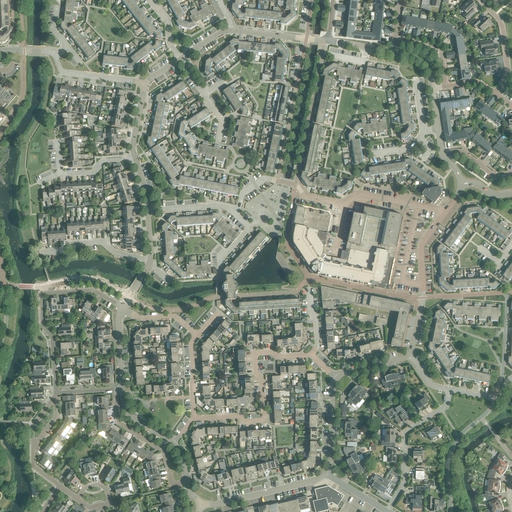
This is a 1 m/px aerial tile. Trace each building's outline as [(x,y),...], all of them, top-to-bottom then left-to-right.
[(127,12),(129,14),(138,7),(135,4),(139,1),(137,0),(136,0),(127,8),(129,11),(127,12)] [(168,9),(170,11),(180,5),(178,2),(182,0),(181,0),(176,0),(169,5),(170,8),(168,9)] [(348,1),(348,9),(356,10),(357,2),(348,1)] [(463,15),(468,20),(473,15),(470,13),(476,7),(469,1),(462,8),(466,12),(463,15)] [(203,4),(209,16),(212,14),(214,17),(216,15),(210,5),(208,6),(205,2),(203,4)] [(202,9),(200,11),(205,21),(208,20),(206,17),(209,16),(203,4),(200,5),(202,9)] [(231,10),(234,15),(239,11),(237,8),(237,5),(231,4),(231,10)] [(376,4),(375,13),(383,14),(384,5),(376,4)] [(173,12),(175,15),(186,8),(185,6),(181,9),(180,5),(170,11),(171,13),(173,12)] [(132,14),(134,17),(145,9),(143,7),(140,10),(138,7),(129,14),(130,16),(132,14)] [(174,19),(175,22),(181,18),(181,19),(185,16),(184,13),(188,11),(186,8),(175,15),(176,18),(174,19)] [(195,8),(192,10),(199,21),(202,20),(203,22),(205,21),(200,11),(197,12),(195,8)] [(134,17),(138,22),(145,16),(143,14),(146,11),(145,9),(134,17)] [(348,9),(347,18),(355,19),(356,10),(348,9)] [(189,17),(192,22),(195,27),(197,26),(196,23),(199,21),(192,10),(189,11),(191,15),(189,17)] [(238,19),(244,20),(245,14),(241,13),(239,11),(234,15),(238,19)] [(289,14),(286,16),(290,21),(295,17),(296,11),(289,11),(289,14)] [(375,13),(374,21),(382,22),(383,14),(375,13)] [(138,22),(142,27),(152,18),(151,16),(147,19),(145,16),(138,22)] [(281,18),(280,24),(286,25),(290,21),(286,16),(284,18),(281,18)] [(409,26),(411,18),(403,16),(401,25),(409,26)] [(478,27),(482,31),(491,23),(485,17),(479,22),(477,19),(472,24),(476,29),(478,27)] [(142,27),(146,31),(153,26),(150,23),(154,20),(152,18),(142,27)] [(178,27),(184,28),(186,22),(183,21),(181,19),(181,18),(175,22),(178,27)] [(347,18),(346,26),(354,27),(355,19),(347,18)] [(417,28),(419,20),(411,18),(409,26),(417,28)] [(426,30),(427,21),(419,20),(417,28),(417,31),(416,38),(418,38),(421,29),(426,30)] [(374,21),(373,29),(381,30),(382,22),(374,21)] [(434,31),(435,23),(427,21),(426,30),(434,31)] [(60,27),(64,32),(68,28),(66,26),(67,23),(67,22),(61,22),(60,27)] [(186,22),(184,28),(190,30),(195,27),(192,22),(189,23),(186,22)] [(442,33),(443,24),(435,23),(434,31),(442,33)] [(453,36),(456,32),(454,30),(451,27),(452,26),(443,24),(442,33),(450,35),(450,33),(453,36)] [(67,33),(69,35),(80,27),(78,25),(75,28),(72,25),(68,28),(64,32),(65,34),(67,33)] [(149,36),(153,33),(158,29),(160,28),(158,26),(155,29),(153,26),(146,31),(149,36)] [(344,37),(362,39),(363,33),(354,32),(354,27),(346,26),(344,37)] [(6,31),(4,34),(9,38),(13,33),(12,27),(6,28),(6,31)] [(70,40),(71,42),(80,34),(78,32),(81,29),(80,27),(69,35),(71,38),(70,40)] [(153,33),(155,36),(155,39),(161,40),(162,34),(158,29),(153,33)] [(363,33),(362,39),(380,41),(381,30),(373,29),(372,34),(363,33)] [(455,47),(464,46),(462,37),(461,38),(460,36),(457,33),(456,32),(453,36),(455,39),(454,39),(455,47)] [(2,36),(0,36),(0,42),(5,42),(9,38),(4,34),(2,36)] [(74,42),(77,45),(87,36),(86,34),(82,37),(80,34),(71,42),(73,44),(74,42)] [(77,49),(78,51),(87,44),(85,41),(89,38),(87,36),(77,45),(79,48),(77,49)] [(235,45),(238,46),(239,39),(233,39),(228,42),(232,47),(235,45)] [(143,41),(141,43),(149,53),(152,51),(154,53),(155,52),(152,47),(149,43),(146,45),(143,41)] [(154,45),(152,47),(155,52),(160,48),(161,42),(155,41),(154,45)] [(492,41),(480,43),(481,50),(485,49),(485,51),(485,56),(497,54),(496,50),(496,49),(495,44),(492,45),(492,41)] [(236,51),(232,47),(228,42),(226,44),(228,46),(225,48),(234,58),(235,57),(233,53),(236,51)] [(142,48),(139,50),(146,59),(148,57),(147,56),(149,53),(141,43),(139,44),(142,48)] [(277,50),(279,53),(284,49),(281,44),(275,43),(274,50),(277,50)] [(82,51),(84,54),(95,46),(93,44),(90,47),(87,44),(78,51),(80,53),(82,51)] [(95,46),(84,54),(86,57),(84,58),(86,61),(95,53),(93,50),(96,48),(95,46)] [(456,55),(465,54),(464,46),(455,47),(456,52),(446,54),(446,57),(453,56),(456,55)] [(232,60),(234,58),(225,48),(222,50),(221,48),(219,50),(226,59),(229,56),(232,60)] [(133,49),(132,50),(140,61),(143,59),(144,61),(146,59),(139,50),(136,52),(133,49)] [(281,55),(281,58),(281,59),(287,59),(288,53),(284,49),(279,53),(281,55)] [(129,58),(133,62),(137,67),(139,65),(137,63),(140,61),(132,50),(130,52),(132,55),(129,58)] [(223,61),(226,59),(219,50),(217,51),(218,53),(216,55),(224,66),(226,64),(223,61)] [(457,63),(466,62),(465,54),(456,55),(457,63)] [(222,68),(224,66),(216,55),(213,58),(211,56),(209,57),(213,62),(216,66),(219,64),(222,68)] [(211,64),(213,62),(209,57),(205,61),(204,67),(210,67),(211,64)] [(484,61),(479,62),(480,67),(484,67),(485,73),(495,71),(496,75),(499,74),(500,74),(499,68),(498,60),(495,61),(484,62),(484,61)] [(127,63),(126,70),(132,70),(137,67),(133,62),(130,64),(127,63)] [(456,72),(459,71),(467,70),(466,62),(457,63),(458,68),(448,70),(449,73),(456,72)] [(333,63),(328,66),(331,72),(334,70),(337,70),(338,64),(333,63)] [(371,77),(377,78),(380,65),(377,65),(376,69),(373,68),(371,77)] [(323,70),(321,76),(328,77),(328,74),(331,72),(328,66),(323,70)] [(347,69),(344,68),(341,81),(344,82),(345,77),(348,78),(350,66),(348,66),(347,69)] [(210,71),(210,67),(204,67),(203,73),(207,78),(212,74),(210,71)] [(385,71),(383,80),(389,81),(390,76),(391,70),(392,68),(389,67),(388,72),(385,71)] [(359,71),(356,70),(353,83),(356,84),(357,80),(360,80),(362,68),(360,68),(359,71)] [(397,71),(391,70),(390,76),(393,77),(395,80),(400,76),(397,71)] [(467,70),(459,71),(460,80),(468,78),(467,70)] [(283,77),(270,75),(269,78),(274,78),(273,82),(280,83),(285,83),(285,81),(283,80),(283,77)] [(323,78),(323,82),(336,85),(336,82),(332,81),(333,78),(328,77),(321,76),(321,78),(323,78)] [(180,82),(177,84),(182,92),(187,88),(180,77),(177,79),(180,82)] [(401,85),(401,88),(401,89),(408,88),(407,82),(402,78),(398,83),(401,85)] [(171,83),(169,84),(177,95),(182,92),(177,84),(174,86),(171,83)] [(55,100),(58,100),(61,87),(57,86),(57,85),(55,84),(53,96),(56,96),(55,100)] [(170,89),(167,91),(172,98),(177,95),(169,84),(167,85),(170,89)] [(222,96),(223,98),(233,92),(231,89),(235,86),(233,84),(222,91),(224,95),(222,96)] [(62,95),(65,96),(67,85),(65,85),(65,86),(61,86),(61,87),(58,100),(60,101),(62,95)] [(73,97),(77,98),(79,87),(77,87),(76,89),(73,88),(70,103),(72,103),(73,97)] [(321,90),(320,94),(334,96),(334,94),(330,93),(330,90),(319,87),(319,90),(321,90)] [(8,90),(7,88),(0,95),(0,98),(1,99),(0,99),(0,104),(9,94),(6,92),(8,90)] [(393,94),(393,96),(406,94),(406,90),(408,90),(408,88),(401,89),(401,88),(396,89),(397,93),(393,94)] [(85,100),(89,100),(91,90),(89,89),(88,91),(84,90),(81,105),(82,105),(84,106),(85,100)] [(159,91),(161,93),(164,98),(167,102),(172,98),(167,91),(164,93),(161,89),(159,91)] [(457,100),(451,101),(453,109),(457,109),(457,111),(461,110),(461,108),(460,99),(459,96),(458,89),(455,90),(457,100)] [(112,93),(112,95),(125,98),(126,94),(127,94),(128,92),(116,90),(116,93),(112,93)] [(279,95),(278,98),(289,100),(290,98),(287,98),(288,94),(275,91),(274,94),(279,95)] [(227,99),(229,102),(240,94),(239,92),(235,95),(233,92),(223,98),(225,100),(227,99)] [(96,94),(93,107),(96,108),(96,105),(100,105),(102,94),(100,93),(100,95),(96,94)] [(156,96),(155,102),(161,103),(161,100),(164,98),(161,93),(156,96)] [(12,97),(9,94),(0,104),(3,107),(6,103),(8,105),(16,96),(14,94),(12,97)] [(229,106),(230,108),(240,102),(238,99),(241,96),(240,94),(229,102),(231,105),(229,106)] [(117,99),(116,102),(127,104),(127,102),(126,102),(126,98),(125,98),(112,95),(111,98),(117,99)] [(460,99),(461,108),(469,107),(468,98),(460,99)] [(319,102),(318,105),(331,108),(332,106),(327,105),(328,101),(317,99),(316,102),(319,102)] [(394,105),(395,108),(408,106),(408,102),(410,102),(410,100),(398,101),(399,105),(394,105)] [(440,102),(443,123),(450,122),(450,121),(449,118),(448,110),(453,109),(451,101),(440,102)] [(475,108),(481,113),(487,106),(480,101),(475,108)] [(156,105),(156,108),(169,111),(169,108),(165,107),(166,104),(161,103),(155,102),(154,104),(156,105)] [(235,112),(239,109),(245,106),(247,104),(245,102),(242,105),(240,102),(230,108),(231,110),(233,109),(235,112)] [(276,106),(275,110),(287,112),(287,110),(285,109),(286,106),(272,103),(272,106),(276,106)] [(204,109),(201,111),(207,121),(209,119),(208,117),(211,115),(204,104),(201,105),(204,109)] [(239,109),(241,112),(240,115),(247,116),(248,110),(245,106),(239,109)] [(481,113),(488,118),(493,111),(487,106),(481,113)] [(115,111),(114,114),(125,116),(125,114),(123,114),(124,110),(109,107),(109,109),(115,111)] [(195,109),(193,111),(201,122),(204,120),(205,122),(207,121),(201,111),(198,113),(195,109)] [(194,116),(191,118),(197,127),(199,126),(198,124),(201,122),(193,111),(191,112),(194,116)] [(316,114),(315,117),(329,120),(329,118),(325,117),(326,113),(314,111),(314,113),(316,114)] [(396,117),(396,120),(410,118),(409,114),(412,114),(411,111),(400,113),(401,117),(396,117)] [(493,111),(488,118),(497,125),(503,118),(493,111)] [(154,116),(153,120),(167,122),(167,120),(163,119),(163,116),(152,113),(152,116),(154,116)] [(283,118),(270,115),(269,117),(274,118),(273,122),(284,124),(285,122),(282,121),(283,118)] [(183,118),(185,120),(185,119),(188,125),(191,129),(194,127),(195,129),(197,127),(191,118),(188,120),(185,116),(183,118)] [(377,118),(373,119),(375,132),(379,132),(379,135),(382,134),(380,122),(377,123),(377,118)] [(122,122),(107,119),(106,121),(112,122),(112,126),(122,128),(123,126),(121,125),(122,122)] [(180,123),(179,129),(185,130),(185,126),(188,125),(185,119),(185,120),(180,123)] [(363,129),(362,129),(363,134),(367,133),(367,136),(370,136),(368,124),(365,125),(365,120),(364,120),(361,121),(362,123),(363,129)] [(238,125),(238,129),(251,132),(252,128),(247,128),(248,125),(236,122),(235,125),(238,125)] [(446,143),(458,141),(456,132),(451,133),(450,122),(443,123),(446,143)] [(359,130),(362,129),(363,129),(362,123),(356,124),(352,129),(357,133),(359,130)] [(407,128),(405,130),(410,134),(414,129),(413,123),(407,124),(407,128)] [(312,127),(312,131),(325,134),(325,131),(321,130),(322,127),(311,124),(310,127),(312,127)] [(152,128),(151,132),(164,134),(165,132),(160,131),(161,127),(150,125),(149,128),(152,128)] [(466,139),(469,139),(470,134),(471,129),(467,128),(463,129),(464,131),(456,132),(458,141),(466,140),(466,139)] [(177,134),(181,139),(186,136),(184,133),(185,130),(179,129),(177,134)] [(272,132),(271,136),(283,138),(283,136),(281,135),(281,132),(268,129),(268,131),(272,132)] [(347,135),(348,141),(355,140),(354,137),(356,134),(351,130),(347,135)] [(410,134),(405,130),(403,133),(400,133),(401,140),(407,139),(410,134)] [(184,140),(186,143),(195,137),(194,135),(192,136),(190,133),(186,136),(181,139),(179,141),(180,143),(184,140)] [(236,137),(235,141),(249,143),(249,140),(245,139),(245,137),(234,134),(233,137),(236,137)] [(471,141),(478,146),(483,139),(477,134),(476,135),(470,134),(469,139),(472,140),(471,141)] [(310,139),(309,143),(323,145),(323,143),(319,142),(319,139),(308,136),(308,139),(310,139)] [(154,138),(147,137),(146,143),(149,148),(155,144),(153,141),(153,138),(154,138)] [(185,151),(187,150),(187,149),(193,146),(197,143),(195,140),(197,139),(195,137),(186,143),(188,146),(184,149),(185,151)] [(483,139),(478,146),(487,153),(493,146),(483,139)] [(270,144),(269,148),(280,150),(281,147),(278,147),(279,143),(266,141),(265,143),(270,144)] [(200,154),(203,155),(205,143),(203,142),(202,145),(198,145),(198,149),(196,156),(196,155),(196,158),(199,159),(200,154)] [(492,150),(502,157),(507,150),(497,143),(492,150)] [(152,152),(154,155),(165,147),(164,145),(160,148),(158,144),(149,151),(150,153),(152,152)] [(212,157),(215,157),(217,145),(215,145),(214,148),(210,147),(208,160),(211,161),(212,157)] [(191,154),(196,155),(196,156),(198,149),(194,149),(193,146),(187,149),(187,150),(191,154)] [(154,159),(155,161),(165,155),(163,152),(167,149),(165,147),(154,155),(156,158),(154,159)] [(222,149),(220,163),(223,163),(224,159),(227,159),(229,148),(226,147),(226,150),(222,149)] [(308,151),(307,154),(320,157),(321,155),(316,154),(317,150),(306,148),(305,150),(308,151)] [(509,161),(511,161),(511,153),(507,150),(502,157),(508,162),(509,161)] [(267,156),(267,159),(278,162),(278,159),(276,159),(277,155),(263,153),(263,155),(267,156)] [(159,162),(161,165),(172,157),(171,155),(167,158),(165,155),(155,161),(157,163),(159,162)] [(161,169),(162,171),(171,165),(169,162),(173,159),(172,157),(161,165),(163,168),(161,169)] [(367,157),(353,159),(354,162),(351,162),(352,165),(363,163),(363,160),(367,159),(367,157)] [(408,165),(410,167),(411,167),(414,162),(409,159),(404,160),(404,162),(405,166),(408,165)] [(305,163),(305,166),(318,169),(318,166),(314,166),(315,162),(303,160),(303,162),(305,163)] [(406,175),(405,166),(404,162),(400,163),(400,160),(398,160),(399,172),(403,171),(404,176),(406,175)] [(408,171),(413,175),(418,168),(415,165),(418,162),(416,160),(414,162),(411,167),(410,167),(408,171)] [(392,177),(394,177),(392,164),(389,164),(388,162),(386,162),(387,174),(391,173),(392,177)] [(274,167),(261,164),(261,167),(265,168),(264,171),(275,174),(276,171),(274,170),(274,167)] [(380,179),(382,179),(380,166),(377,166),(376,164),(374,164),(376,175),(379,175),(380,179)] [(165,172),(167,175),(179,167),(177,165),(173,168),(171,165),(162,171),(163,173),(165,172)] [(413,175),(417,178),(425,167),(423,166),(421,170),(418,168),(413,175)] [(109,175),(109,177),(122,173),(121,169),(122,169),(122,167),(111,170),(112,174),(109,175)] [(167,179),(169,181),(174,178),(178,175),(176,172),(180,169),(179,167),(167,175),(169,178),(167,179)] [(417,178),(422,182),(428,175),(425,173),(427,169),(425,167),(417,178)] [(364,179),(370,178),(369,172),(366,173),(363,170),(359,176),(364,179)] [(117,181),(127,178),(126,176),(125,176),(123,172),(122,173),(109,177),(104,179),(104,182),(111,180),(110,180),(116,178),(117,181)] [(181,185),(184,186),(187,173),(184,172),(183,177),(180,176),(179,181),(178,187),(180,188),(181,185)] [(300,177),(303,182),(308,179),(307,176),(307,173),(301,172),(300,177)] [(427,185),(430,182),(430,181),(434,177),(435,175),(433,173),(430,177),(428,175),(422,182),(427,185)] [(315,187),(319,187),(321,174),(318,174),(317,178),(314,177),(313,182),(312,189),(312,188),(312,189),(315,190),(315,187)] [(192,188),(196,188),(198,175),(196,175),(195,179),(192,178),(189,189),(192,190),(192,188)] [(327,189),(330,190),(333,177),(330,176),(329,180),(326,180),(324,191),(326,192),(327,189)] [(204,190),(208,191),(210,178),(208,177),(207,181),(204,181),(201,192),(204,192),(204,190)] [(430,181),(430,182),(433,183),(433,187),(439,186),(438,180),(434,177),(430,181)] [(112,186),(113,189),(127,184),(126,180),(128,180),(127,178),(117,181),(118,184),(112,186)] [(172,186),(178,187),(179,181),(176,180),(174,178),(169,181),(172,186)] [(216,192),(219,193),(222,180),(220,179),(219,184),(215,183),(213,194),(216,195),(216,192)] [(306,187),(312,188),(312,189),(313,182),(310,182),(308,179),(303,182),(306,187)] [(346,184),(343,186),(347,191),(352,188),(353,182),(347,181),(346,184)] [(228,195),(231,195),(234,182),(231,182),(231,186),(227,186),(225,197),(227,197),(228,195)] [(234,182),(231,195),(235,196),(234,199),(237,199),(239,188),(235,187),(236,183),(234,182)] [(120,189),(121,192),(131,189),(130,187),(128,188),(127,184),(113,189),(114,191),(120,189)] [(336,193),(342,195),(347,191),(343,186),(340,188),(337,187),(336,193)] [(425,190),(421,194),(434,204),(441,195),(440,187),(426,189),(426,190),(425,190)] [(116,198),(117,200),(131,195),(130,192),(132,191),(131,189),(121,192),(122,196),(116,198)] [(131,195),(117,200),(118,202),(123,201),(125,204),(135,201),(134,198),(132,199),(131,195)] [(478,206),(472,207),(473,214),(476,213),(479,215),(483,210),(478,206)] [(294,219),(293,225),(307,227),(318,230),(327,232),(327,231),(330,216),(328,213),(297,207),(296,212),(294,219)] [(353,213),(346,249),(350,249),(347,265),(357,268),(358,262),(364,263),(367,264),(370,248),(387,251),(387,254),(389,254),(389,257),(394,258),(395,253),(396,248),(397,242),(398,235),(400,229),(401,222),(403,216),(389,213),(363,207),(362,215),(353,213)] [(466,208),(463,213),(468,217),(470,214),(473,214),(472,207),(466,208)] [(484,208),(483,210),(479,215),(476,219),(481,223),(486,215),(483,213),(486,210),(484,208)] [(463,216),(461,219),(468,225),(472,220),(468,217),(463,213),(461,211),(459,214),(463,216)] [(216,219),(218,222),(222,217),(218,213),(212,213),(212,220),(213,220),(216,219)] [(489,217),(486,215),(481,223),(486,226),(494,215),(492,214),(489,217)] [(496,217),(494,215),(486,226),(491,230),(496,222),(493,220),(496,217)] [(173,222),(176,222),(176,216),(170,216),(166,220),(171,225),(173,222)] [(214,231),(216,233),(225,223),(223,220),(225,218),(223,216),(222,217),(218,222),(215,225),(217,227),(214,231)] [(455,219),(454,221),(464,229),(468,225),(461,219),(459,222),(455,219)] [(456,226),(454,229),(463,236),(464,234),(462,232),(464,229),(454,221),(452,223),(456,226)] [(499,225),(496,222),(491,230),(495,233),(503,222),(501,221),(499,225)] [(161,226),(161,232),(168,232),(167,229),(170,226),(165,222),(161,226)] [(505,224),(503,222),(495,233),(498,235),(497,237),(499,239),(506,230),(503,227),(505,224)] [(222,232),(224,233),(232,224),(230,223),(228,225),(225,223),(216,233),(219,235),(222,232)] [(223,239),(225,241),(234,231),(232,228),(234,226),(232,224),(224,233),(226,235),(223,239)] [(291,236),(290,241),(311,274),(354,283),(387,290),(394,258),(389,257),(389,254),(387,254),(387,251),(370,248),(367,264),(364,263),(358,262),(357,268),(347,265),(350,249),(346,249),(345,251),(342,251),(340,259),(326,256),(323,254),(327,233),(318,231),(318,230),(307,227),(293,225),(291,233),(291,236)] [(258,233),(256,236),(264,243),(266,241),(264,240),(266,237),(256,228),(255,230),(258,233)] [(508,232),(506,230),(499,239),(501,240),(502,238),(505,241),(511,231),(511,228),(508,232)] [(448,229),(446,231),(457,239),(459,236),(461,238),(463,236),(454,229),(451,232),(448,229)] [(234,231),(225,241),(228,243),(231,240),(233,242),(241,232),(239,231),(237,233),(234,231)] [(449,236),(446,238),(454,244),(457,239),(446,231),(445,233),(449,236)] [(250,235),(248,237),(258,246),(261,244),(263,245),(264,243),(256,236),(253,238),(250,235)] [(250,242),(248,245),(256,252),(258,250),(256,249),(258,246),(248,237),(247,239),(250,242)] [(454,244),(446,238),(444,241),(441,239),(439,241),(450,249),(454,244)] [(242,244),(240,246),(250,255),(253,253),(255,254),(256,252),(248,245),(245,247),(242,244)] [(436,248),(436,254),(443,254),(442,250),(445,248),(440,244),(436,248)] [(242,251),(240,254),(248,261),(250,259),(248,258),(250,255),(240,246),(239,248),(242,251)] [(234,253),(232,255),(242,264),(245,262),(247,263),(248,261),(240,254),(237,256),(234,253)] [(234,260),(232,263),(240,270),(242,268),(240,267),(242,264),(232,255),(231,257),(234,260)] [(163,262),(168,266),(172,261),(169,259),(169,256),(163,256),(163,262)] [(168,266),(177,274),(181,269),(172,261),(168,266)] [(224,264),(226,266),(231,270),(234,273),(237,271),(239,272),(240,270),(232,263),(229,265),(226,262),(224,264)] [(507,268),(505,270),(511,275),(511,268),(505,263),(503,265),(507,268)] [(223,276),(225,276),(229,276),(229,272),(231,270),(226,266),(222,270),(223,276)] [(181,278),(187,278),(187,271),(186,271),(183,272),(181,269),(177,274),(181,278)] [(511,275),(505,270),(503,273),(499,271),(498,273),(509,281),(511,278),(511,275)] [(226,297),(226,300),(230,300),(235,300),(235,296),(235,293),(237,291),(237,284),(235,282),(234,282),(234,275),(229,276),(225,276),(225,282),(223,285),(223,286),(222,286),(222,290),(223,290),(223,291),(226,294),(226,297)] [(438,284),(443,288),(447,283),(444,281),(444,278),(438,278),(438,284)] [(492,283),(489,283),(489,289),(495,289),(499,284),(494,280),(492,283)] [(447,283),(443,288),(447,292),(453,292),(453,285),(452,285),(449,285),(447,283)] [(398,313),(397,319),(393,339),(392,339),(390,346),(400,348),(401,347),(401,346),(409,312),(406,312),(408,305),(320,286),(322,309),(334,308),(335,304),(339,305),(340,301),(398,313)] [(64,305),(60,305),(61,313),(65,313),(65,310),(70,310),(69,306),(74,306),(74,300),(69,300),(69,298),(64,298),(64,305)] [(61,313),(60,305),(57,306),(56,299),(51,299),(51,301),(46,301),(46,305),(47,308),(52,308),(52,311),(57,310),(57,313),(61,313)] [(84,316),(88,318),(92,311),(89,309),(92,303),(88,300),(86,302),(82,300),(79,305),(83,308),(81,311),(86,313),(84,316)] [(224,306),(229,310),(233,305),(231,303),(230,300),(226,300),(224,300),(224,306)] [(449,309),(452,310),(453,303),(452,303),(447,303),(442,307),(446,312),(449,309)] [(233,314),(239,314),(239,307),(236,308),(233,305),(229,310),(233,314)] [(92,311),(88,318),(91,320),(92,317),(97,320),(98,317),(103,320),(106,314),(102,312),(103,310),(98,307),(95,313),(92,311)] [(434,312),(433,318),(439,320),(440,319),(440,316),(443,314),(439,309),(434,312)] [(358,320),(367,322),(368,316),(359,314),(358,320)] [(375,324),(384,326),(386,319),(377,318),(375,324)] [(435,321),(434,325),(448,327),(448,325),(444,324),(444,320),(440,319),(439,320),(433,318),(433,321),(435,321)] [(222,322),(220,324),(227,330),(229,327),(229,326),(230,324),(225,320),(223,323),(222,322)] [(294,321),(295,331),(304,330),(304,327),(302,327),(302,321),(294,321)] [(61,325),(61,328),(59,329),(60,335),(71,335),(70,324),(61,325)] [(219,327),(217,330),(222,334),(223,332),(224,333),(227,330),(220,324),(218,326),(219,327)] [(95,337),(95,340),(103,340),(103,336),(110,336),(109,331),(107,331),(107,326),(101,326),(101,331),(98,331),(98,336),(95,337)] [(149,337),(149,335),(148,329),(149,329),(148,328),(145,328),(145,330),(142,330),(140,328),(136,332),(143,338),(144,337),(149,337)] [(214,331),(212,334),(218,339),(221,336),(220,336),(222,334),(217,330),(215,332),(214,331)] [(295,336),(294,337),(301,343),(304,339),(302,337),(302,334),(304,334),(304,330),(295,331),(295,336)] [(433,333),(432,336),(445,339),(446,337),(441,336),(442,332),(431,330),(430,333),(433,333)] [(141,340),(143,338),(136,332),(132,337),(135,339),(135,342),(133,342),(133,345),(134,345),(142,345),(141,340)] [(211,336),(208,339),(213,343),(215,342),(216,342),(218,339),(212,334),(210,336),(211,336)] [(293,338),(288,339),(288,347),(288,348),(292,347),(291,345),(294,345),(297,347),(301,343),(294,337),(293,338)] [(205,341),(203,343),(210,349),(214,344),(213,343),(208,339),(206,342),(205,341)] [(63,343),(60,344),(60,346),(61,356),(67,355),(66,349),(73,349),(73,343),(73,340),(66,340),(66,343),(63,343)] [(103,340),(95,340),(95,344),(98,344),(99,349),(102,349),(102,354),(109,354),(108,349),(110,348),(110,343),(103,343),(103,340)] [(382,340),(376,342),(378,351),(380,350),(380,349),(384,348),(382,340)] [(376,342),(369,343),(371,351),(375,350),(375,351),(378,351),(376,342)] [(427,348),(431,353),(436,349),(434,346),(435,343),(428,342),(427,348)] [(200,352),(200,356),(209,355),(209,350),(210,349),(203,343),(200,347),(202,349),(202,352),(200,352)] [(365,353),(364,346),(360,347),(360,346),(357,346),(359,354),(362,353),(363,354),(365,353)] [(434,353),(436,356),(447,349),(446,347),(442,349),(440,346),(436,349),(431,353),(432,355),(434,353)] [(436,361),(437,363),(447,356),(445,353),(448,351),(447,349),(436,356),(438,359),(436,361)] [(441,363),(443,366),(454,359),(452,357),(449,359),(447,356),(437,363),(438,365),(441,363)] [(134,367),(135,366),(142,366),(142,362),(148,361),(148,359),(141,359),(134,360),(134,367)] [(442,371),(444,373),(449,369),(453,367),(451,363),(455,361),(454,359),(443,366),(444,369),(442,371)] [(69,362),(61,363),(61,366),(62,370),(63,370),(64,376),(66,376),(66,381),(74,381),(74,373),(71,374),(71,369),(70,369),(70,366),(69,362)] [(33,370),(33,374),(42,373),(42,370),(44,370),(44,363),(33,364),(34,370),(33,370)] [(456,377),(459,378),(462,364),(460,364),(459,368),(455,368),(454,373),(453,379),(455,379),(456,377)] [(102,374),(103,379),(110,379),(110,374),(113,374),(112,365),(107,365),(107,369),(102,369),(98,370),(97,371),(97,373),(99,374),(102,374)] [(468,379),(471,380),(474,367),(471,366),(470,371),(467,370),(465,381),(467,382),(468,379)] [(79,371),(80,380),(92,380),(92,378),(95,378),(95,369),(90,369),(90,371),(79,371)] [(447,378),(453,379),(454,373),(451,372),(449,369),(444,373),(447,378)] [(479,382),(483,382),(485,369),(483,369),(482,373),(479,372),(476,384),(479,384),(479,382)] [(42,373),(33,374),(33,377),(34,377),(35,384),(45,383),(45,376),(42,376),(42,373)] [(396,373),(391,374),(394,388),(399,387),(399,386),(403,385),(403,381),(404,381),(404,380),(403,375),(399,376),(398,373),(396,374),(396,373)] [(203,374),(201,374),(202,381),(208,381),(208,384),(215,383),(214,380),(209,380),(209,374),(203,374)] [(394,388),(391,374),(386,376),(384,377),(385,379),(381,380),(382,386),(384,386),(385,389),(389,388),(389,389),(394,388)] [(172,382),(171,383),(177,389),(181,385),(178,383),(178,380),(181,379),(180,376),(179,376),(171,377),(172,382)] [(169,384),(164,385),(165,392),(165,394),(168,393),(168,391),(171,391),(173,393),(177,389),(171,383),(169,384)] [(355,386),(352,391),(362,399),(366,395),(365,395),(368,391),(365,389),(366,388),(361,384),(359,387),(357,385),(355,387),(355,386)] [(31,391),(31,397),(41,397),(41,390),(39,390),(39,387),(29,388),(30,391),(31,391)] [(244,395),(243,397),(250,403),(254,399),(251,396),(251,393),(253,393),(253,390),(252,390),(245,390),(244,390),(244,395)] [(362,399),(352,391),(348,395),(349,395),(347,397),(349,398),(347,401),(351,405),(352,404),(355,406),(358,403),(359,403),(362,399)] [(202,402),(206,405),(212,399),(211,398),(210,393),(201,393),(202,397),(204,396),(204,399),(202,402)] [(424,398),(419,401),(425,410),(428,408),(427,407),(429,405),(427,401),(429,399),(425,393),(424,394),(423,397),(424,398)] [(65,406),(65,410),(75,409),(74,402),(71,402),(70,396),(63,396),(64,406),(65,406)] [(101,405),(101,407),(108,407),(108,401),(106,401),(106,397),(97,398),(97,405),(101,405)] [(242,398),(237,398),(238,406),(237,406),(237,407),(241,407),(241,405),(244,405),(246,407),(250,403),(243,397),(242,398)] [(212,399),(206,405),(210,409),(212,407),(215,406),(215,409),(219,409),(218,400),(213,400),(212,399)] [(20,405),(21,412),(31,411),(30,404),(28,404),(28,401),(26,401),(24,401),(19,402),(19,405),(20,405)] [(425,410),(419,401),(414,404),(414,403),(411,402),(409,403),(414,410),(416,408),(419,412),(421,411),(422,412),(425,410)] [(385,413),(389,418),(394,415),(396,418),(394,419),(396,422),(397,422),(398,424),(405,420),(406,421),(412,417),(403,403),(394,409),(394,407),(385,413)] [(98,410),(98,417),(107,417),(107,413),(108,413),(108,407),(101,407),(101,410),(98,410)] [(64,413),(65,420),(72,422),(72,416),(75,416),(75,409),(65,410),(66,413),(64,413)] [(102,424),(102,431),(109,427),(109,420),(108,420),(107,417),(98,417),(98,424),(102,424)] [(345,424),(344,430),(358,430),(358,425),(357,425),(357,420),(354,420),(354,419),(348,418),(348,422),(345,422),(345,424)] [(62,426),(60,429),(67,435),(71,429),(69,427),(72,422),(65,420),(61,425),(62,426)] [(385,430),(385,436),(395,437),(395,430),(390,430),(390,427),(383,426),(383,430),(385,430)] [(422,433),(426,437),(428,436),(431,440),(440,434),(440,435),(440,434),(435,426),(430,430),(429,428),(428,428),(429,428),(422,433)] [(106,438),(112,441),(117,433),(114,431),(115,430),(109,427),(102,431),(108,435),(106,438)] [(196,428),(193,433),(200,438),(201,437),(206,436),(206,435),(205,429),(206,429),(205,427),(202,428),(202,430),(199,430),(196,428)] [(57,431),(53,436),(59,440),(60,438),(63,440),(67,435),(60,429),(58,432),(57,431)] [(271,429),(265,429),(265,437),(265,438),(265,440),(273,440),(273,436),(271,436),(271,429)] [(358,430),(344,430),(344,435),(345,435),(345,437),(347,437),(347,441),(353,441),(353,440),(357,440),(357,435),(358,435),(358,430)] [(112,441),(118,445),(125,433),(123,431),(120,435),(117,433),(112,441)] [(125,433),(118,445),(124,449),(129,441),(126,439),(128,435),(125,433)] [(191,447),(192,446),(200,444),(199,440),(200,438),(193,433),(189,437),(192,439),(193,443),(190,443),(191,447)] [(50,442),(48,445),(56,450),(60,445),(57,443),(59,440),(53,436),(49,441),(50,442)] [(385,436),(383,436),(383,443),(381,443),(381,446),(390,446),(390,443),(395,443),(395,437),(385,436)] [(126,450),(132,453),(139,441),(136,440),(134,444),(131,442),(126,450)] [(132,453),(138,457),(143,449),(140,447),(142,443),(139,441),(132,453)] [(192,450),(193,453),(200,451),(199,447),(200,447),(200,444),(192,446),(193,450),(192,450)] [(41,452),(45,455),(45,454),(47,456),(49,454),(51,456),(56,450),(48,445),(46,448),(45,447),(41,452)] [(387,462),(396,462),(396,451),(389,451),(389,447),(386,447),(385,455),(386,456),(387,456),(387,462)] [(346,462),(349,467),(361,461),(358,456),(357,456),(355,451),(355,448),(343,448),(343,451),(346,456),(348,459),(346,460),(347,462),(346,462)] [(145,458),(148,459),(154,455),(146,450),(146,451),(143,449),(138,457),(144,460),(145,458)] [(413,459),(417,459),(417,463),(422,463),(422,449),(414,449),(414,452),(413,452),(413,459)] [(308,458),(307,459),(314,465),(317,461),(315,459),(315,457),(317,457),(317,453),(316,453),(310,453),(308,453),(308,456),(308,458)] [(493,463),(506,471),(508,466),(503,462),(505,459),(503,458),(504,456),(500,453),(499,456),(497,459),(496,458),(493,463)] [(45,454),(45,455),(41,460),(42,460),(40,463),(47,469),(51,463),(49,461),(50,459),(50,458),(47,456),(45,454)] [(146,463),(147,470),(156,468),(155,464),(157,464),(154,455),(148,459),(149,462),(146,463)] [(269,469),(269,471),(279,468),(276,456),(273,457),(274,462),(268,463),(269,469)] [(195,462),(196,465),(203,463),(202,459),(203,459),(203,457),(195,458),(196,462),(195,462)] [(260,459),(261,462),(263,472),(266,471),(266,470),(269,469),(268,463),(268,462),(267,462),(266,458),(260,459)] [(306,461),(301,462),(303,470),(303,471),(306,470),(306,468),(308,467),(310,469),(314,465),(307,459),(306,461)] [(361,461),(349,467),(351,472),(352,472),(353,473),(355,472),(357,476),(362,473),(361,471),(364,470),(362,466),(363,465),(361,461)] [(84,477),(91,475),(92,477),(93,477),(97,476),(94,465),(93,465),(92,462),(87,463),(87,465),(87,467),(83,468),(84,472),(83,472),(84,477)] [(257,464),(255,465),(257,472),(260,472),(261,473),(263,472),(261,462),(257,463),(257,464)] [(488,474),(495,476),(496,473),(496,472),(502,476),(506,471),(493,463),(490,468),(491,469),(489,471),(488,474)] [(289,466),(285,467),(284,464),(282,464),(282,468),(283,468),(285,475),(291,474),(291,473),(289,466)] [(289,465),(289,466),(291,473),(294,472),(294,473),(297,472),(295,465),(292,466),(291,464),(289,465)] [(102,477),(109,481),(115,471),(108,467),(102,477)] [(245,467),(243,468),(245,475),(248,475),(248,476),(251,475),(249,467),(246,468),(245,467)] [(152,476),(153,479),(160,477),(158,471),(157,471),(156,468),(147,470),(149,477),(152,476)] [(199,479),(204,482),(208,475),(207,474),(206,469),(198,471),(197,471),(198,474),(200,474),(201,476),(199,479)] [(239,478),(237,469),(230,471),(232,479),(236,478),(236,479),(239,478)] [(412,482),(419,482),(419,479),(424,480),(424,469),(415,469),(415,474),(412,474),(412,482)] [(63,481),(71,487),(73,485),(76,487),(80,481),(73,476),(75,474),(71,471),(63,481)] [(215,474),(217,482),(220,481),(220,482),(223,482),(221,474),(220,471),(217,472),(217,471),(214,472),(215,474)] [(208,475),(204,482),(209,485),(210,482),(213,482),(214,484),(217,483),(217,482),(215,474),(210,476),(208,475)] [(489,481),(489,486),(500,487),(500,481),(494,481),(494,480),(495,476),(488,474),(487,477),(487,480),(489,481)] [(372,488),(377,491),(384,479),(379,476),(379,477),(375,475),(373,478),(372,477),(369,482),(372,484),(371,486),(373,487),(372,488)] [(160,477),(153,479),(153,481),(150,482),(152,489),(161,487),(160,483),(161,483),(160,477)] [(116,494),(119,494),(130,491),(128,484),(130,484),(129,478),(123,479),(124,484),(114,486),(116,494)] [(384,479),(377,491),(381,493),(382,493),(383,494),(385,492),(390,495),(393,490),(390,488),(392,485),(388,483),(389,482),(384,479)] [(485,494),(486,498),(493,497),(492,493),(492,492),(499,493),(500,487),(489,486),(488,492),(486,491),(485,494)] [(317,500),(312,501),(315,511),(321,511),(329,510),(328,504),(332,503),(337,506),(344,496),(328,487),(314,490),(317,500)] [(164,502),(165,505),(172,503),(170,497),(169,497),(168,494),(159,496),(161,503),(164,502)] [(412,511),(421,511),(422,496),(408,495),(408,498),(407,498),(407,500),(405,500),(405,505),(410,505),(410,503),(413,503),(412,511)] [(297,500),(299,511),(310,511),(306,496),(296,499),(297,500)] [(426,509),(430,509),(430,511),(438,511),(438,506),(442,506),(442,501),(438,501),(438,500),(433,500),(433,497),(427,497),(426,509)] [(491,508),(502,504),(500,499),(495,501),(494,497),(493,497),(486,498),(486,501),(487,504),(489,503),(491,508)] [(299,511),(297,500),(287,502),(289,511),(299,511)] [(289,511),(287,502),(278,505),(277,505),(279,511),(289,511)] [(52,511),(64,511),(69,506),(65,503),(63,506),(59,503),(52,511)] [(162,508),(163,511),(172,511),(172,509),(173,509),(172,503),(165,505),(166,507),(162,508)]
